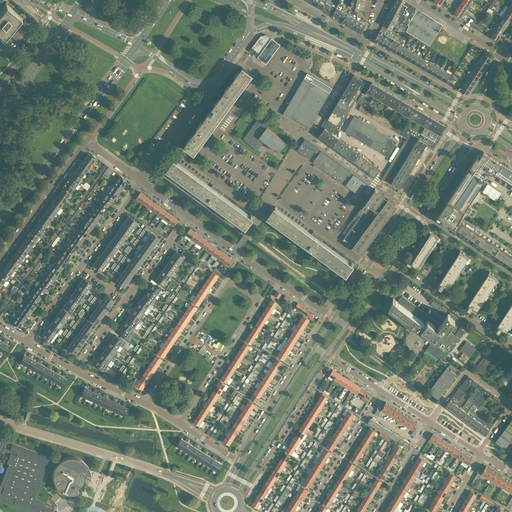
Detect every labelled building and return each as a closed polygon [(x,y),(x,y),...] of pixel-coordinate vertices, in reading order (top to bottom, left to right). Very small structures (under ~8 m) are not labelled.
[(326,2),(323,0),(319,0),(316,6),(322,9),(326,2)] [(349,0),(347,8),(350,9),(352,10),(358,11),(358,8),(360,8),(361,0),(350,0),(351,0),(349,0)] [(396,0),(391,10),(401,15),(404,17),(408,24),(418,9),(404,0),(396,0)] [(464,0),(463,0),(461,4),(467,8),(470,4),(464,0)] [(322,9),(327,13),(332,5),(326,2),(322,9)] [(339,3),(336,7),(337,8),(332,15),(332,16),(337,19),(344,6),(343,5),(340,3),(339,3)] [(0,32),(4,36),(4,35),(3,35),(6,32),(7,32),(15,39),(17,36),(19,37),(24,30),(23,29),(26,26),(18,19),(17,18),(19,15),(20,16),(21,16),(12,9),(11,8),(6,4),(3,7),(1,5),(0,6),(0,32)] [(464,13),(467,8),(461,4),(458,8),(464,13)] [(337,8),(336,7),(332,5),(327,13),(332,15),(337,8)] [(350,9),(347,8),(345,6),(344,6),(337,19),(342,22),(350,9)] [(464,13),(458,8),(455,13),(457,15),(457,16),(461,18),(464,13)] [(352,10),(350,9),(342,22),(354,29),(359,21),(357,19),(358,11),(352,10)] [(409,26),(408,29),(407,29),(406,31),(430,45),(440,29),(443,25),(418,9),(408,24),(409,26)] [(409,26),(408,24),(404,17),(401,15),(401,16),(391,11),(387,18),(398,23),(404,26),(404,27),(408,29),(409,26)] [(509,21),(511,17),(511,16),(505,12),(502,17),(509,21)] [(506,26),(509,21),(502,17),(500,19),(496,17),(495,19),(499,21),(506,26)] [(406,28),(407,29),(408,29),(404,27),(404,26),(398,23),(387,18),(384,25),(394,30),(397,31),(405,31),(406,28)] [(354,29),(361,33),(366,24),(359,21),(354,29)] [(503,31),(506,26),(499,21),(496,26),(503,31)] [(383,26),(380,31),(374,41),(381,45),(387,35),(388,32),(390,29),(383,26)] [(500,36),(503,31),(496,26),(493,31),(500,36)] [(387,35),(381,45),(388,49),(393,39),(396,33),(390,29),(388,32),(387,35)] [(497,41),(500,36),(493,31),(490,29),(486,34),(489,36),(489,37),(492,39),(493,38),(497,41)] [(406,33),(396,33),(393,39),(388,49),(394,53),(395,52),(399,44),(400,43),(406,33)] [(252,47),(259,53),(260,53),(269,42),(261,36),(252,47)] [(272,39),(257,58),(266,65),(281,46),(272,39)] [(395,52),(400,55),(405,47),(399,44),(395,52)] [(259,53),(252,47),(252,48),(250,50),(257,56),(259,53)] [(410,50),(405,47),(400,55),(405,58),(410,50)] [(405,58),(410,61),(415,53),(410,50),(405,58)] [(420,56),(415,53),(410,61),(415,64),(420,56)] [(479,57),(480,58),(488,63),(491,58),(484,53),(482,56),(481,56),(479,57)] [(415,64),(420,67),(425,59),(420,56),(415,64)] [(485,68),(488,63),(480,58),(479,61),(478,60),(476,62),(478,63),(485,68)] [(430,62),(425,59),(420,67),(426,70),(430,62)] [(426,70),(431,73),(435,65),(430,62),(426,70)] [(473,66),(475,67),(482,72),(485,68),(478,63),(476,65),(475,65),(473,66)] [(441,68),(435,65),(431,73),(436,76),(441,68)] [(243,67),(184,146),(194,153),(195,152),(195,153),(197,151),(196,150),(218,121),(220,122),(223,117),(221,116),(251,77),(253,75),(252,75),(252,74),(243,67)] [(479,77),(482,72),(475,67),(473,70),(472,69),(471,71),(472,72),(479,77)] [(436,76),(441,79),(446,71),(441,68),(436,76)] [(446,83),(451,75),(446,71),(441,79),(446,83)] [(468,76),(469,76),(476,81),(479,77),(472,72),(470,74),(469,74),(468,76)] [(307,73),(284,112),(309,126),(311,124),(312,121),(328,94),(329,92),(332,87),(307,73)] [(354,74),(345,89),(358,97),(366,82),(362,80),(363,79),(354,74)] [(473,86),(476,81),(469,76),(467,79),(466,78),(465,80),(466,81),(473,86)] [(462,85),(463,85),(470,90),(473,86),(466,81),(464,84),(463,83),(462,85)] [(367,83),(364,89),(367,91),(414,118),(417,120),(426,126),(421,134),(435,142),(437,139),(440,134),(445,126),(372,82),(370,85),(367,83)] [(467,95),(470,90),(463,85),(461,88),(460,87),(459,89),(462,91),(462,92),(464,93),(467,95)] [(353,104),(358,97),(345,89),(341,97),(353,104)] [(349,111),(353,104),(341,97),(337,104),(349,111)] [(345,119),(349,111),(337,104),(332,111),(345,119)] [(341,126),(345,119),(332,111),(328,119),(341,126)] [(257,151),(262,145),(260,143),(263,140),(279,152),(287,142),(267,128),(272,121),(262,114),(254,125),(253,124),(252,125),(253,126),(243,138),(257,151)] [(381,153),(390,138),(354,116),(345,132),(381,153)] [(335,135),(341,126),(328,119),(323,127),(325,128),(325,127),(332,133),(335,135)] [(403,129),(406,131),(409,133),(427,144),(431,147),(431,146),(432,146),(433,146),(435,142),(406,125),(403,129)] [(325,127),(325,128),(319,136),(326,141),(332,133),(325,127)] [(339,138),(335,135),(332,133),(326,141),(333,146),(339,138)] [(409,133),(406,138),(405,140),(422,151),(427,144),(409,133)] [(340,151),(346,143),(339,138),(333,146),(340,151)] [(397,142),(390,138),(381,153),(388,157),(397,142)] [(305,156),(313,145),(309,142),(305,139),(297,150),(301,153),(305,156)] [(396,155),(413,166),(422,151),(405,140),(396,155)] [(353,148),(346,143),(340,151),(347,156),(353,148)] [(313,145),(305,156),(310,159),(317,148),(313,145)] [(354,161),(360,153),(353,148),(347,156),(354,161)] [(325,154),(321,151),(318,155),(313,162),(317,164),(325,154)] [(511,170),(493,158),(487,154),(483,151),(481,154),(479,152),(436,218),(440,221),(455,231),(456,231),(455,231),(456,230),(456,231),(457,229),(461,222),(462,222),(463,221),(459,218),(461,215),(489,174),(493,176),(493,177),(511,189),(511,170)] [(91,164),(96,157),(92,155),(91,156),(88,153),(84,158),(91,164)] [(367,158),(360,153),(354,161),(361,167),(367,158)] [(328,156),(325,154),(317,164),(320,167),(328,156)] [(387,170),(396,175),(405,180),(413,166),(396,155),(387,170)] [(328,172),(335,161),(328,156),(320,167),(328,172)] [(88,168),(91,164),(84,158),(83,158),(82,160),(82,161),(81,163),(88,168)] [(367,172),(374,163),(367,158),(361,167),(367,172)] [(251,216),(221,194),(223,192),(217,188),(215,190),(177,161),(175,159),(175,160),(174,159),(167,169),(246,228),(253,218),(253,217),(251,215),(251,216)] [(335,177),(343,167),(335,161),(328,172),(335,177)] [(84,173),(88,168),(81,163),(80,163),(78,165),(78,166),(77,168),(84,173)] [(374,163),(367,172),(374,177),(381,168),(374,163)] [(343,167),(335,177),(342,183),(350,172),(343,167)] [(81,178),(84,173),(77,168),(76,168),(75,170),(73,173),(81,178)] [(396,175),(387,170),(383,176),(381,180),(388,184),(389,185),(390,185),(392,187),(393,186),(394,188),(395,188),(398,190),(399,190),(400,188),(405,180),(396,175)] [(77,183),(81,178),(73,173),(72,173),(71,175),(72,175),(70,178),(76,182),(77,183)] [(124,178),(120,175),(117,179),(116,178),(115,180),(123,186),(126,181),(123,179),(124,178)] [(345,185),(358,194),(358,195),(366,184),(353,175),(345,185)] [(73,187),(76,182),(70,178),(69,177),(66,182),(73,187)] [(114,182),(113,185),(120,191),(122,188),(122,187),(123,186),(115,180),(113,182),(114,182)] [(73,187),(66,182),(62,187),(69,192),(71,189),(74,191),(76,189),(73,187)] [(87,190),(89,191),(92,187),(86,182),(84,184),(81,183),(80,185),(87,190)] [(496,201),(501,193),(487,184),(482,192),(496,201)] [(119,193),(120,191),(113,185),(111,187),(110,187),(109,188),(117,194),(118,193),(119,193)] [(70,193),(69,192),(62,187),(58,192),(66,198),(70,193)] [(117,194),(109,188),(107,190),(108,191),(106,193),(114,199),(116,196),(117,194)] [(361,212),(366,215),(370,209),(378,215),(352,251),(361,257),(398,206),(393,202),(392,203),(379,193),(379,192),(375,190),(361,212)] [(66,198),(58,192),(55,196),(63,202),(66,204),(67,202),(64,200),(66,198)] [(146,196),(141,192),(136,198),(142,202),(146,196)] [(114,199),(106,193),(105,196),(103,195),(102,197),(110,203),(112,201),(114,199)] [(59,207),(63,202),(55,196),(51,201),(59,207)] [(146,196),(142,202),(147,206),(151,200),(146,196)] [(110,203),(102,197),(100,198),(101,199),(100,201),(107,207),(107,206),(108,206),(109,204),(110,203)] [(151,200),(147,206),(153,210),(157,204),(151,200)] [(56,212),(59,207),(51,201),(48,206),(56,212)] [(107,207),(100,201),(99,201),(97,203),(98,204),(97,206),(96,206),(104,211),(105,211),(106,209),(106,208),(107,207)] [(157,204),(153,210),(158,213),(162,208),(157,204)] [(95,208),(93,210),(101,216),(101,215),(102,215),(103,213),(104,211),(96,206),(97,206),(95,205),(94,207),(95,208)] [(48,206),(44,211),(52,217),(54,214),(55,215),(57,213),(56,212),(48,206)] [(351,263),(321,242),(323,239),(317,235),(315,237),(277,209),(277,208),(275,206),(275,207),(274,207),(267,217),(346,275),(353,265),(353,264),(351,263)] [(162,208),(158,213),(163,217),(167,212),(162,208)] [(100,217),(101,216),(93,210),(92,209),(91,211),(92,212),(90,214),(97,220),(98,219),(99,219),(100,217)] [(49,222),(52,217),(44,211),(41,216),(49,222)] [(167,212),(163,217),(169,221),(173,215),(167,212)] [(96,221),(97,220),(90,214),(89,213),(88,215),(89,216),(87,218),(87,219),(94,224),(95,223),(97,222),(96,221)] [(173,215),(169,221),(174,225),(178,220),(173,215)] [(45,226),(49,222),(41,216),(37,221),(45,226)] [(133,226),(136,222),(128,216),(125,221),(133,226)] [(93,225),(94,224),(87,219),(87,218),(86,218),(85,220),(86,220),(84,223),(91,228),(92,228),(93,226),(93,225)] [(41,231),(45,226),(37,221),(34,226),(41,231)] [(122,226),(122,225),(130,231),(133,226),(125,221),(122,225),(122,226)] [(90,230),(91,228),(84,223),(83,222),(81,224),(83,225),(81,227),(88,233),(88,232),(89,232),(90,230)] [(462,222),(461,222),(457,229),(456,231),(456,230),(455,231),(456,231),(455,231),(456,231),(457,230),(460,233),(465,225),(462,222)] [(127,235),(130,231),(122,225),(122,226),(121,227),(120,227),(119,229),(119,230),(127,235)] [(470,228),(465,225),(460,233),(465,235),(470,228)] [(45,234),(41,231),(34,226),(30,230),(38,236),(41,238),(45,234)] [(87,234),(88,233),(81,227),(80,226),(78,228),(79,229),(78,231),(78,232),(85,237),(85,236),(86,236),(87,235),(87,234)] [(191,238),(196,232),(190,228),(186,234),(191,238)] [(469,238),(470,237),(474,231),(470,228),(465,235),(469,238)] [(30,230),(27,235),(34,241),(37,243),(38,241),(36,239),(38,236),(30,230)] [(127,235),(119,230),(118,230),(117,232),(116,234),(123,240),(127,235)] [(84,238),(85,237),(78,232),(78,231),(77,231),(75,233),(76,233),(75,236),(74,235),(73,235),(82,241),(83,241),(84,239),(84,238)] [(424,260),(438,237),(432,233),(429,231),(428,231),(409,260),(409,261),(408,261),(406,261),(406,262),(406,264),(408,265),(410,266),(412,268),(416,271),(418,271),(420,273),(426,262),(424,260)] [(478,233),(474,231),(470,237),(469,238),(473,241),(478,233)] [(197,242),(201,236),(196,232),(191,238),(197,242)] [(156,243),(159,239),(151,233),(148,237),(156,243)] [(477,244),(478,243),(482,236),(478,233),(473,241),(477,244)] [(120,244),(123,240),(116,234),(114,236),(113,238),(120,244)] [(31,246),(34,241),(27,235),(23,240),(31,246)] [(70,239),(79,245),(80,245),(81,243),(82,241),(73,235),(72,237),(73,238),(72,240),(70,239)] [(202,246),(206,240),(201,236),(197,242),(202,246)] [(487,239),(482,236),(478,243),(477,244),(482,247),(487,239)] [(145,242),(152,247),(153,248),(156,243),(148,237),(145,242)] [(120,244),(113,238),(112,239),(112,238),(111,240),(111,241),(110,243),(117,248),(120,244)] [(78,247),(79,245),(70,239),(69,241),(70,242),(68,244),(67,244),(75,250),(76,249),(77,249),(78,247)] [(486,249),(487,248),(491,242),(487,239),(482,247),(486,249)] [(27,251),(31,246),(23,240),(19,245),(27,251)] [(207,250),(211,244),(206,240),(202,246),(207,250)] [(149,252),(149,251),(150,251),(151,250),(151,249),(152,247),(145,242),(141,246),(149,252)] [(495,245),(491,242),(487,248),(486,249),(490,252),(495,245)] [(117,248),(110,243),(108,245),(107,245),(106,246),(107,247),(106,247),(114,253),(117,248)] [(75,251),(75,250),(67,244),(66,245),(67,246),(65,249),(73,254),(75,252),(75,251)] [(212,254),(217,248),(211,244),(207,250),(212,254)] [(19,245),(16,250),(24,255),(26,253),(30,256),(31,254),(27,251),(19,245)] [(494,255),(495,254),(499,247),(495,245),(490,252),(494,255)] [(138,250),(146,256),(147,254),(148,254),(149,252),(141,246),(138,250)] [(111,257),(114,253),(106,247),(106,248),(106,247),(104,249),(105,249),(103,251),(111,257)] [(499,247),(495,254),(494,255),(499,258),(504,250),(499,247)] [(62,253),(69,258),(70,257),(71,257),(73,254),(65,249),(63,251),(59,248),(58,250),(61,252),(62,253)] [(218,257),(222,252),(217,248),(212,254),(218,257)] [(16,250),(12,255),(20,260),(22,262),(26,257),(24,255),(16,250)] [(143,260),(145,258),(144,258),(146,256),(138,250),(135,255),(143,260)] [(503,261),(504,259),(508,253),(504,250),(499,258),(503,261)] [(111,257),(103,251),(100,256),(108,261),(111,257)] [(181,262),(185,256),(181,253),(180,254),(176,251),(173,256),(181,262)] [(223,261),(227,255),(222,252),(218,257),(223,261)] [(439,282),(435,283),(436,283),(437,287),(441,290),(442,289),(445,291),(445,292),(447,294),(449,291),(455,281),(453,280),(468,258),(461,253),(460,252),(441,281),(440,283),(439,282)] [(62,253),(60,255),(59,255),(58,257),(59,257),(66,262),(67,261),(68,261),(69,259),(69,258),(62,253)] [(511,255),(508,253),(504,259),(503,261),(507,264),(511,256),(511,255)] [(12,255),(9,259),(17,265),(18,263),(21,265),(23,262),(22,262),(20,260),(12,255)] [(108,261),(100,256),(100,255),(96,260),(104,266),(108,261)] [(132,259),(139,265),(141,262),(141,263),(143,261),(142,261),(143,260),(135,255),(132,259)] [(227,255),(223,261),(221,264),(227,268),(233,259),(227,255)] [(181,262),(173,256),(169,261),(170,261),(177,266),(181,262)] [(54,261),(56,262),(56,261),(63,267),(64,265),(65,265),(66,263),(66,262),(59,257),(57,260),(56,259),(54,261)] [(13,270),(17,265),(9,259),(5,264),(13,270)] [(132,259),(129,263),(136,269),(137,269),(138,267),(139,265),(132,259)] [(104,266),(96,260),(93,264),(101,270),(104,266)] [(53,263),(51,265),(60,271),(61,269),(62,270),(63,268),(63,267),(56,261),(56,262),(54,264),(53,263)] [(170,261),(166,265),(174,271),(177,266),(170,261)] [(125,268),(133,273),(135,271),(135,272),(136,270),(136,269),(129,263),(125,268)] [(9,275),(13,270),(5,264),(2,269),(9,275)] [(60,271),(51,265),(52,266),(51,268),(50,268),(48,269),(49,270),(57,275),(58,274),(59,274),(60,272),(60,271)] [(174,271),(166,265),(165,268),(164,267),(163,269),(163,270),(171,276),(174,271)] [(130,278),(133,273),(125,268),(122,272),(130,278)] [(6,280),(9,275),(2,269),(0,271),(0,275),(5,279),(6,280)] [(49,270),(48,272),(47,272),(45,274),(46,274),(54,280),(55,278),(57,276),(56,276),(57,275),(49,270)] [(167,280),(171,276),(163,270),(162,270),(161,272),(160,275),(167,280)] [(209,276),(215,280),(219,275),(210,270),(207,275),(209,276)] [(119,277),(127,282),(131,278),(130,278),(122,272),(119,277)] [(474,313),(474,314),(476,315),(478,311),(484,303),(482,302),(497,279),(490,274),(488,273),(470,302),(469,304),(468,304),(464,304),(464,305),(465,305),(465,308),(466,308),(470,311),(470,310),(474,313)] [(46,274),(44,277),(43,276),(42,278),(43,279),(43,278),(50,284),(51,282),(52,282),(53,281),(53,280),(54,280),(46,274)] [(167,280),(160,275),(158,277),(156,278),(157,279),(156,279),(164,285),(167,280)] [(206,281),(212,285),(215,280),(209,276),(206,281)] [(119,277),(116,281),(124,287),(127,282),(119,277)] [(43,278),(43,279),(41,281),(40,280),(39,282),(40,283),(47,288),(48,286),(49,286),(50,285),(50,284),(43,278)] [(88,289),(91,284),(83,278),(80,283),(88,289)] [(203,286),(209,290),(212,285),(206,281),(204,280),(200,285),(203,286)] [(37,284),(36,286),(44,292),(45,291),(46,291),(47,289),(47,288),(40,283),(38,285),(37,284)] [(80,283),(76,288),(77,288),(84,293),(88,289),(80,283)] [(157,294),(161,288),(158,285),(157,287),(152,284),(149,288),(157,294)] [(44,293),(44,292),(36,286),(36,287),(37,287),(35,289),(34,289),(33,291),(34,291),(41,296),(42,295),(43,295),(44,293)] [(199,291),(205,295),(209,290),(203,286),(199,291)] [(82,299),(86,294),(84,293),(77,288),(73,292),(82,299)] [(149,288),(146,293),(154,299),(157,294),(149,288)] [(41,297),(41,296),(34,291),(32,294),(31,293),(29,295),(31,296),(31,295),(38,301),(39,299),(40,299),(41,298),(41,297)] [(196,296),(202,300),(205,295),(199,291),(196,296)] [(77,303),(79,304),(82,299),(73,292),(72,295),(71,294),(70,296),(70,297),(78,303),(77,303)] [(146,293),(143,298),(150,303),(154,299),(146,293)] [(28,297),(26,299),(27,300),(27,299),(35,305),(36,303),(37,304),(38,302),(37,301),(38,301),(31,295),(31,296),(29,295),(28,297)] [(114,301),(106,295),(102,299),(110,305),(114,301)] [(438,359),(440,356),(444,359),(455,344),(451,341),(455,336),(447,330),(454,320),(449,316),(449,315),(447,313),(439,324),(401,295),(397,301),(393,298),(391,300),(393,301),(388,307),(426,335),(427,333),(429,334),(428,335),(430,336),(434,339),(427,348),(439,357),(438,359)] [(202,300),(196,296),(192,301),(199,305),(202,300)] [(74,307),(77,303),(78,303),(70,297),(69,297),(68,299),(67,302),(74,307)] [(143,298),(141,300),(139,302),(140,302),(139,302),(147,308),(150,303),(143,298)] [(27,302),(25,305),(32,310),(34,308),(34,307),(35,305),(27,299),(27,300),(26,301),(27,302)] [(102,299),(99,304),(107,310),(106,310),(107,310),(110,305),(102,299)] [(269,304),(274,308),(277,302),(272,299),(269,304)] [(67,302),(65,304),(64,304),(63,305),(64,306),(63,306),(71,312),(74,307),(67,302)] [(139,302),(139,303),(137,304),(138,305),(136,307),(144,313),(147,308),(139,302)] [(103,314),(106,310),(107,310),(99,304),(98,303),(94,308),(103,314)] [(188,308),(194,312),(197,307),(191,303),(188,308)] [(298,303),(295,307),(295,308),(307,315),(313,319),(313,312),(310,310),(310,311),(298,303)] [(511,324),(511,323),(511,322),(511,303),(499,324),(498,326),(497,325),(493,326),(494,326),(494,330),(499,333),(499,332),(503,334),(503,335),(505,336),(511,325),(511,324)] [(274,308),(269,304),(265,309),(271,313),(274,308)] [(31,313),(32,310),(25,305),(23,307),(22,306),(21,308),(29,314),(30,313),(31,313)] [(140,317),(144,313),(136,307),(134,309),(133,311),(133,312),(140,317)] [(18,309),(16,311),(19,313),(26,319),(28,316),(29,314),(21,308),(19,310),(18,309)] [(66,319),(69,314),(62,308),(61,309),(60,310),(60,311),(58,313),(66,319)] [(92,313),(100,319),(100,318),(101,319),(102,317),(101,317),(103,314),(94,308),(91,312),(92,313)] [(194,312),(188,308),(184,313),(191,317),(194,312)] [(271,313),(265,309),(262,315),(267,318),(271,313)] [(133,312),(132,312),(131,314),(129,316),(138,323),(142,318),(140,317),(133,312)] [(16,315),(14,316),(23,323),(24,321),(26,319),(19,313),(17,316),(16,315)] [(58,313),(56,315),(55,317),(55,318),(62,323),(63,323),(66,319),(58,313)] [(92,313),(89,318),(96,324),(98,321),(99,321),(100,320),(100,319),(92,313)] [(191,317),(184,313),(181,318),(187,322),(191,317)] [(449,316),(454,320),(463,326),(465,323),(451,313),(449,315),(449,316)] [(12,315),(11,317),(14,319),(12,322),(12,323),(15,326),(16,325),(19,327),(23,323),(14,316),(14,317),(12,315)] [(267,318),(262,315),(259,320),(264,323),(267,318)] [(129,316),(126,321),(135,328),(138,323),(129,316)] [(300,321),(306,325),(309,320),(303,316),(300,321)] [(61,329),(64,324),(63,323),(62,323),(55,318),(54,318),(53,320),(51,322),(61,329)] [(178,323),(184,327),(187,322),(181,318),(178,323)] [(92,330),(93,328),(94,328),(95,326),(95,325),(87,320),(84,325),(92,330)] [(126,321),(126,320),(122,325),(130,331),(131,332),(135,328),(126,321)] [(264,323),(259,320),(255,325),(261,328),(264,323)] [(174,328),(181,332),(184,327),(178,323),(175,321),(172,326),(174,328)] [(306,325),(300,321),(297,326),(303,330),(306,325)] [(56,333),(57,334),(61,329),(51,322),(48,327),(56,332),(56,333)] [(88,335),(89,334),(89,335),(90,333),(92,330),(84,325),(81,329),(88,335)] [(122,325),(119,330),(123,333),(122,334),(126,337),(130,331),(122,325)] [(261,328),(255,325),(252,330),(257,334),(261,328)] [(48,327),(48,326),(44,331),(52,337),(56,333),(56,332),(48,327)] [(303,330),(297,326),(293,331),(300,335),(303,330)] [(81,329),(79,328),(76,333),(85,339),(87,337),(88,336),(88,335),(81,329)] [(181,332),(174,328),(171,333),(177,337),(181,332)] [(257,334),(252,330),(249,335),(254,339),(257,334)] [(44,331),(41,336),(45,339),(44,340),(48,343),(52,337),(44,331)] [(300,335),(293,331),(290,336),(296,340),(300,335)] [(76,333),(72,338),(74,339),(82,344),(85,339),(76,333)] [(177,337),(171,333),(168,338),(174,342),(177,337)] [(120,345),(123,340),(116,335),(115,336),(115,335),(113,337),(114,337),(112,340),(120,345)] [(254,339),(249,335),(245,341),(251,344),(254,339)] [(296,340),(290,336),(287,341),(293,345),(296,340)] [(174,342),(168,338),(164,343),(171,347),(174,342)] [(74,339),(71,343),(79,349),(82,344),(74,339)] [(112,340),(110,342),(109,344),(116,350),(120,345),(112,340)] [(293,345),(287,341),(284,346),(290,350),(293,345)] [(4,342),(0,349),(0,350),(4,353),(9,345),(5,343),(4,342)] [(241,348),(246,351),(250,346),(244,342),(241,348)] [(71,343),(66,349),(70,352),(71,351),(75,354),(79,349),(71,343)] [(171,347),(164,343),(161,348),(167,352),(171,347)] [(114,356),(118,351),(116,350),(109,344),(108,345),(108,344),(107,346),(107,347),(105,349),(114,356)] [(290,350),(284,346),(281,351),(287,355),(290,350)] [(459,350),(462,352),(469,357),(470,358),(473,353),(463,346),(459,350)] [(167,352),(161,348),(158,353),(164,357),(167,352)] [(241,348),(238,353),(243,356),(246,351),(241,348)] [(111,360),(114,356),(105,349),(102,353),(111,360)] [(481,363),(482,364),(476,371),(481,374),(486,367),(490,362),(488,360),(490,357),(494,360),(497,356),(489,349),(483,357),(485,358),(481,363)] [(287,355),(281,351),(277,356),(284,360),(287,355)] [(462,352),(459,358),(465,362),(469,357),(462,352)] [(102,353),(98,358),(106,364),(108,365),(111,360),(102,353)] [(234,358),(240,361),(243,356),(238,353),(234,358)] [(24,355),(19,362),(24,365),(29,357),(28,356),(24,354),(24,355)] [(163,359),(156,355),(153,360),(159,364),(163,359)] [(29,357),(24,365),(29,367),(34,360),(30,358),(29,357)] [(98,358),(95,363),(99,366),(98,367),(102,370),(106,364),(98,358)] [(234,358),(231,363),(237,367),(240,361),(234,358)] [(273,363),(279,367),(282,362),(276,358),(273,363)] [(34,360),(29,367),(34,370),(38,362),(37,362),(34,360)] [(159,364),(153,360),(150,365),(156,369),(159,364)] [(34,370),(38,373),(43,365),(39,363),(38,362),(34,370)] [(228,368),(233,372),(237,367),(231,363),(228,368)] [(270,368),(276,372),(279,367),(273,363),(270,368)] [(456,374),(455,373),(454,372),(456,369),(450,364),(447,367),(442,373),(450,379),(452,380),(456,374)] [(46,367),(43,365),(38,373),(43,375),(48,368),(46,367)] [(156,369),(150,365),(146,370),(153,374),(156,369)] [(511,366),(500,380),(507,385),(511,378),(511,366)] [(48,368),(43,375),(48,378),(52,370),(49,368),(48,368)] [(228,368),(224,373),(230,377),(233,372),(228,368)] [(266,373),(273,377),(276,372),(270,368),(266,373)] [(57,373),(56,372),(52,370),(48,378),(53,381),(57,373)] [(153,374),(146,370),(143,375),(149,379),(153,374)] [(334,380),(338,374),(333,370),(329,376),(334,380)] [(53,381),(57,383),(62,376),(58,374),(57,373),(53,381)] [(230,377),(224,373),(221,379),(227,382),(230,377)] [(263,378),(269,382),(273,377),(266,373),(263,378)] [(446,384),(448,386),(452,380),(450,379),(442,373),(438,379),(446,384)] [(340,383),(344,377),(338,374),(334,380),(340,383)] [(149,379),(143,375),(140,380),(146,384),(149,379)] [(67,378),(62,376),(57,383),(62,386),(67,378)] [(461,396),(464,392),(470,384),(471,384),(474,380),(468,376),(466,379),(459,388),(446,406),(451,410),(455,404),(461,396)] [(346,387),(349,381),(344,377),(340,383),(346,387)] [(260,383),(266,387),(269,382),(263,378),(260,383)] [(448,386),(446,384),(438,379),(434,384),(442,390),(443,391),(448,386)] [(146,384),(140,380),(136,385),(142,389),(146,384)] [(479,384),(474,380),(471,384),(476,388),(479,384)] [(220,381),(217,386),(222,389),(226,384),(220,381)] [(351,390),(355,384),(349,381),(346,387),(351,390)] [(257,388),(263,392),(266,387),(260,383),(257,388)] [(357,394),(360,388),(355,384),(351,390),(357,394)] [(442,390),(434,384),(429,390),(432,392),(430,394),(438,399),(443,391),(442,390)] [(462,418),(470,408),(474,404),(483,391),(485,389),(479,384),(476,388),(461,408),(457,414),(462,418)] [(219,395),(222,389),(217,386),(213,391),(219,395)] [(85,398),(89,390),(84,388),(80,396),(85,398)] [(253,393),(260,398),(263,392),(257,388),(253,393)] [(362,397),(366,391),(360,388),(357,394),(362,397)] [(485,389),(483,391),(474,404),(479,408),(482,405),(488,396),(490,393),(485,389)] [(94,392),(93,392),(89,390),(85,398),(90,400),(94,392)] [(213,391),(210,396),(216,400),(219,395),(213,391)] [(366,391),(362,397),(368,401),(372,395),(366,391)] [(95,393),(94,392),(90,400),(95,403),(99,395),(95,393)] [(260,398),(253,393),(250,399),(256,403),(260,398)] [(319,399),(324,403),(328,398),(322,394),(319,399)] [(103,396),(99,395),(95,403),(100,405),(104,397),(103,396)] [(207,401),(212,405),(216,400),(210,396),(207,401)] [(465,399),(461,396),(455,404),(451,410),(457,414),(461,408),(459,407),(465,399)] [(105,407),(109,399),(105,398),(104,397),(100,405),(105,407)] [(105,407),(110,410),(114,402),(112,401),(109,399),(105,407)] [(319,399),(315,404),(321,408),(324,403),(319,399)] [(246,406),(252,410),(255,405),(249,400),(246,406)] [(207,401),(203,406),(209,410),(212,405),(207,401)] [(114,402),(110,410),(115,412),(118,404),(115,402),(114,402)] [(394,408),(390,405),(385,402),(382,408),(378,406),(377,408),(378,409),(381,410),(412,430),(417,422),(412,419),(408,416),(403,414),(399,411),(394,408)] [(115,412),(119,414),(123,406),(122,406),(118,404),(115,412)] [(312,410),(318,413),(321,408),(315,404),(312,410)] [(468,423),(474,427),(478,421),(483,415),(487,409),(482,405),(479,408),(476,412),(474,414),(468,423)] [(125,407),(123,406),(119,414),(125,417),(128,409),(125,407)] [(200,412),(206,415),(209,410),(203,406),(200,412)] [(242,411),(249,415),(252,410),(246,406),(242,411)] [(468,423),(474,414),(476,412),(470,408),(462,418),(468,423)] [(312,410),(309,415),(314,418),(318,413),(312,410)] [(239,416),(246,420),(249,415),(242,411),(239,416)] [(345,416),(351,420),(355,415),(348,411),(345,416)] [(202,420),(206,415),(200,412),(197,417),(202,420)] [(306,420),(311,423),(314,418),(309,415),(306,420)] [(483,415),(478,421),(474,427),(479,431),(488,420),(489,419),(483,415)] [(236,421),(242,425),(246,420),(239,416),(236,421)] [(351,420),(345,416),(342,421),(348,425),(351,420)] [(199,426),(202,420),(197,417),(193,422),(199,426)] [(411,443),(370,418),(367,423),(381,431),(394,439),(408,448),(411,443)] [(306,420),(302,425),(308,429),(311,423),(306,420)] [(479,431),(485,435),(489,430),(489,429),(493,424),(488,420),(479,431)] [(233,426),(239,430),(242,425),(236,421),(233,426)] [(339,426),(345,430),(348,425),(342,421),(339,426)] [(335,431),(342,435),(345,430),(339,426),(336,424),(333,429),(336,431),(335,431)] [(299,430),(305,434),(308,429),(302,425),(299,430)] [(229,431),(236,435),(239,430),(233,426),(229,431)] [(366,434),(372,437),(375,432),(370,428),(366,434)] [(502,435),(510,441),(511,438),(511,434),(506,429),(502,435)] [(299,430),(296,435),(301,439),(305,434),(299,430)] [(314,440),(318,434),(316,433),(315,433),(314,433),(310,430),(309,432),(314,436),(314,437),(313,436),(311,438),(312,439),(314,440)] [(226,436),(233,440),(236,435),(229,431),(226,436)] [(332,436),(338,440),(342,435),(335,431),(332,436)] [(392,443),(394,439),(381,431),(379,435),(384,439),(390,443),(392,443)] [(434,443),(438,437),(433,433),(429,440),(434,443)] [(366,434),(363,439),(369,442),(372,437),(366,434)] [(292,440),(298,444),(301,439),(296,435),(292,440)] [(505,447),(510,441),(502,435),(497,441),(496,440),(495,441),(502,447),(503,445),(505,447)] [(54,468),(51,467),(54,461),(41,456),(41,455),(12,444),(10,450),(3,447),(6,439),(0,436),(0,500),(1,500),(10,504),(11,502),(14,503),(13,504),(33,511),(51,511),(53,507),(34,499),(47,468),(53,470),(53,472),(52,473),(52,475),(52,477),(52,478),(53,480),(53,481),(54,483),(54,484),(55,486),(56,487),(57,488),(59,490),(60,491),(61,492),(63,492),(64,493),(66,494),(67,494),(69,494),(71,494),(72,494),(74,494),(75,494),(77,493),(79,493),(80,492),(82,491),(81,491),(79,492),(77,488),(78,487),(79,487),(80,486),(81,485),(82,484),(82,483),(83,482),(84,481),(84,480),(84,479),(85,478),(85,477),(85,475),(85,474),(89,474),(90,475),(90,476),(90,475),(90,473),(89,471),(89,470),(89,469),(88,468),(88,467),(87,465),(86,464),(85,463),(84,462),(83,461),(81,460),(80,459),(78,458),(77,458),(75,457),(74,457),(72,457),(71,457),(69,457),(67,457),(66,457),(64,458),(63,459),(61,459),(60,460),(59,461),(57,463),(56,464),(55,465),(55,466),(54,468)] [(233,440),(226,436),(223,441),(229,445),(233,440)] [(329,441),(335,445),(338,440),(332,436),(329,441)] [(444,441),(438,437),(434,443),(440,447),(444,441)] [(181,438),(177,445),(181,448),(186,441),(185,440),(181,438)] [(363,439),(360,444),(365,447),(369,442),(363,439)] [(292,440),(289,446),(295,449),(298,444),(292,440)] [(191,444),(187,442),(186,441),(181,448),(186,451),(191,444)] [(332,451),(332,450),(335,445),(329,441),(326,447),(332,451)] [(449,444),(444,441),(440,447),(445,450),(449,444)] [(186,451),(191,454),(195,447),(194,446),(191,444),(186,451)] [(365,447),(360,444),(357,449),(362,453),(363,452),(365,453),(367,450),(364,449),(365,447)] [(455,448),(449,444),(445,450),(451,454),(455,448)] [(396,445),(393,450),(399,453),(402,448),(396,445)] [(295,449),(289,446),(286,451),(291,454),(295,449)] [(196,447),(195,447),(191,454),(195,457),(200,450),(196,447)] [(321,454),(327,457),(331,452),(325,448),(321,454)] [(460,451),(455,448),(451,454),(456,457),(460,451)] [(359,458),(362,453),(357,449),(353,454),(359,458)] [(195,457),(200,460),(204,452),(203,452),(200,450),(195,457)] [(395,459),(399,453),(393,450),(390,455),(395,459)] [(466,455),(460,451),(456,457),(462,461),(466,455)] [(206,453),(204,452),(200,460),(204,463),(209,455),(206,453)] [(281,458),(287,461),(290,456),(285,453),(281,458)] [(318,459),(324,463),(327,457),(321,454),(318,459)] [(359,458),(353,454),(350,460),(355,463),(359,458)] [(212,457),(209,455),(204,463),(209,466),(214,458),(212,457)] [(392,464),(395,459),(390,455),(387,460),(392,464)] [(466,455),(462,461),(468,465),(472,458),(466,455)] [(418,456),(415,462),(422,466),(425,460),(418,456)] [(209,466),(213,468),(218,461),(215,459),(214,458),(209,466)] [(278,463),(283,467),(287,461),(281,458),(278,463)] [(315,464),(321,468),(324,463),(318,459),(315,464)] [(383,466),(389,469),(392,464),(387,460),(383,466)] [(218,461),(213,468),(218,472),(223,464),(218,461)] [(349,461),(345,467),(351,470),(354,465),(349,461)] [(418,471),(422,466),(415,462),(412,467),(418,471)] [(278,463),(275,468),(280,472),(283,467),(278,463)] [(312,469),(318,473),(321,468),(315,464),(312,469)] [(386,474),(389,469),(383,466),(380,471),(386,474)] [(478,469),(476,472),(478,472),(481,474),(511,494),(511,492),(511,482),(486,466),(482,471),(478,469)] [(345,467),(342,472),(348,475),(351,470),(345,467)] [(421,472),(418,471),(412,467),(409,472),(415,476),(417,473),(420,475),(421,472)] [(271,473),(277,477),(280,472),(275,468),(271,473)] [(309,474),(315,478),(318,473),(312,469),(309,474)] [(383,480),(386,474),(380,471),(377,476),(383,480)] [(342,472),(339,477),(344,481),(348,475),(342,472)] [(412,481),(415,476),(409,472),(406,477),(412,481)] [(446,478),(452,481),(456,476),(449,472),(446,478)] [(271,473),(268,479),(274,482),(277,477),(271,473)] [(305,479),(312,483),(315,478),(309,474),(305,479)] [(339,477),(336,482),(341,486),(344,481),(339,477)] [(415,483),(412,481),(406,477),(403,482),(409,486),(412,488),(415,483)] [(376,478),(373,483),(378,487),(382,481),(376,478)] [(443,483),(449,486),(452,481),(446,478),(443,483)] [(265,484),(270,487),(274,482),(268,479),(265,484)] [(302,484),(308,488),(312,483),(305,479),(302,484)] [(336,482),(332,488),(338,491),(341,486),(336,482)] [(406,491),(409,486),(403,482),(400,487),(406,491)] [(375,492),(378,487),(373,483),(369,489),(375,492)] [(440,488),(446,492),(449,486),(443,483),(440,488)] [(265,484),(261,489),(267,492),(270,487),(265,484)] [(301,486),(298,491),(304,495),(307,490),(301,486)] [(403,496),(406,491),(400,487),(396,492),(403,496)] [(335,496),(338,491),(332,488),(329,493),(335,496)] [(437,493),(443,497),(446,492),(440,488),(437,493)] [(258,494),(264,498),(267,492),(261,489),(258,494)] [(372,497),(375,492),(369,489),(366,494),(372,497)] [(301,500),(304,495),(298,491),(294,496),(301,500)] [(347,500),(349,497),(346,496),(339,491),(338,493),(345,498),(345,499),(347,500)] [(467,496),(473,500),(476,494),(470,491),(467,496)] [(396,492),(393,497),(400,501),(403,496),(396,492)] [(331,501),(332,501),(335,496),(329,493),(326,498),(331,501)] [(434,498),(440,502),(443,497),(437,493),(434,498)] [(258,494),(255,499),(260,503),(264,498),(258,494)] [(369,502),(372,497),(366,494),(363,499),(369,502)] [(493,506),(494,503),(481,495),(479,498),(485,502),(486,502),(493,506)] [(291,501),(298,505),(301,500),(294,496),(291,501)] [(467,496),(464,502),(470,505),(473,500),(467,496)] [(390,503),(397,506),(400,501),(393,497),(390,503)] [(331,501),(326,498),(323,503),(328,507),(330,504),(333,505),(334,503),(332,501),(331,501)] [(440,502),(434,498),(431,503),(437,507),(440,502)] [(260,503),(255,499),(252,505),(257,508),(260,503)] [(366,508),(369,502),(363,499),(360,504),(366,508)] [(294,510),(298,505),(291,501),(288,506),(294,510)] [(461,507),(467,510),(470,505),(464,502),(461,507)] [(396,511),(399,508),(397,506),(390,503),(387,508),(393,511),(394,511),(396,511)] [(434,511),(437,507),(431,503),(428,509),(433,511),(434,511)]
